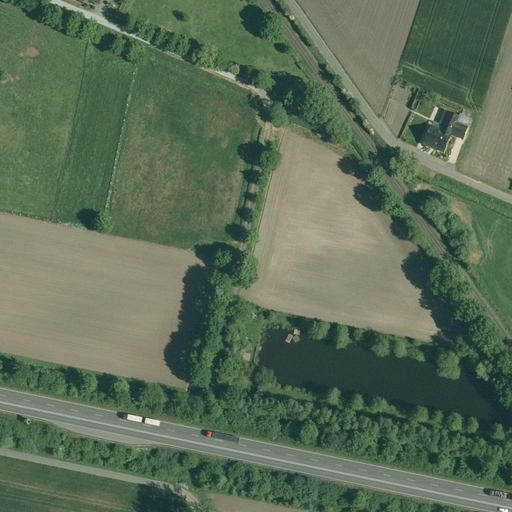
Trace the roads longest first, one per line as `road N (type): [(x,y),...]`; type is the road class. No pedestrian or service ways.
road 1 (trunk): [(511,502),(0,395)]
road 2 (track): [(248,351),(225,348),(272,128),(263,91),(105,21)]
road 3 (unclassified): [(290,0),(394,148),(511,200)]
road 4 (unclassified): [(0,452),(155,484),(205,511)]
